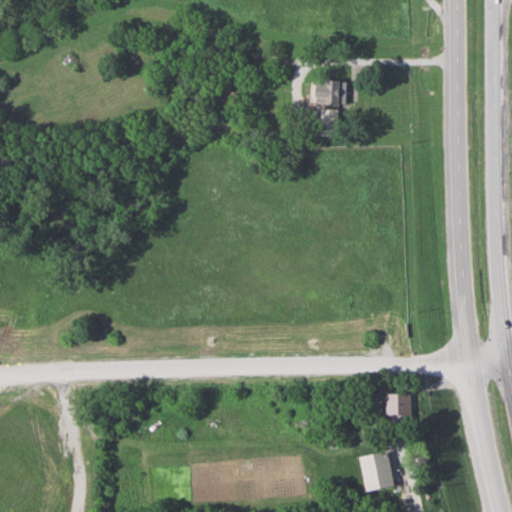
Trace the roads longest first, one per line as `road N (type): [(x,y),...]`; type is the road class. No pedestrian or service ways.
road 1 (trunk): [(462,0),(470,327),(504,511)]
road 2 (residential): [(511,361),(0,374)]
road 3 (trunk): [(511,354),(500,207),(498,0)]
